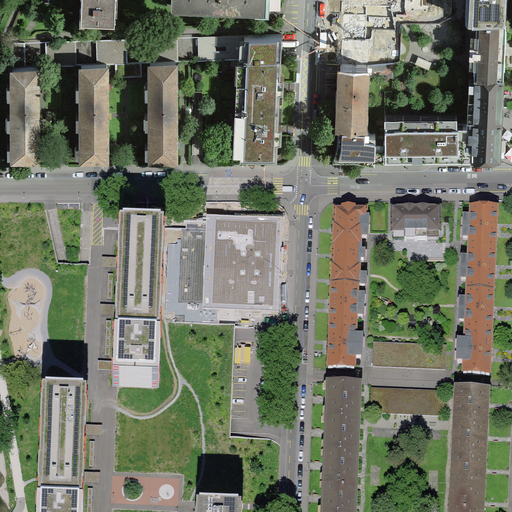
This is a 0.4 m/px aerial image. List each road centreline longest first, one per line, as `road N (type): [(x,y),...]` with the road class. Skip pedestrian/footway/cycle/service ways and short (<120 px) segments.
road 1 (tertiary): [(304,183),(290,511)]
road 2 (residential): [(304,183),(0,184)]
road 3 (tertiary): [(511,181),(304,183)]
road 4 (tertiary): [(313,0),(304,183)]
